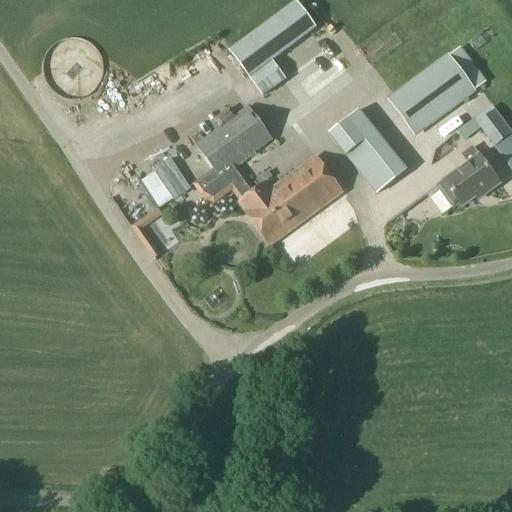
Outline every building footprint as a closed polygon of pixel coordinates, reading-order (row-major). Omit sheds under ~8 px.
[(228,50),(261,96),(283,81),(270,63),(274,60),(316,30),(295,1),(228,50)] [(457,24),(473,14),(465,2),(449,13),(457,24)] [(37,84),(88,86),(90,44),(39,42),(37,84)] [(387,100),(386,101),(414,138),(475,92),(474,91),(487,82),(460,47),(448,56),(414,81),(413,81),(410,83),(387,100)] [(247,107),(195,146),(213,171),(220,180),(237,167),(272,141),(247,107)] [(347,120),(327,135),(346,158),(377,195),(407,171),(376,134),(358,111),(346,119),(347,120)] [(495,112),(477,125),(480,129),(493,148),(511,134),(495,112)] [(181,137),(156,153),(168,172),(193,157),(181,137)] [(444,182),(437,187),(453,208),(459,204),(462,207),(484,190),(487,193),(499,184),(478,157),(472,148),(463,155),(469,164),(444,182)] [(213,171),(192,186),(201,197),(214,204),(230,192),(239,204),(246,214),(270,246),(341,194),(314,159),(270,190),(265,194),(262,190),(261,188),(256,192),(237,167),(220,180),(213,171)] [(124,216),(134,211),(123,190),(114,195),(124,216)]
